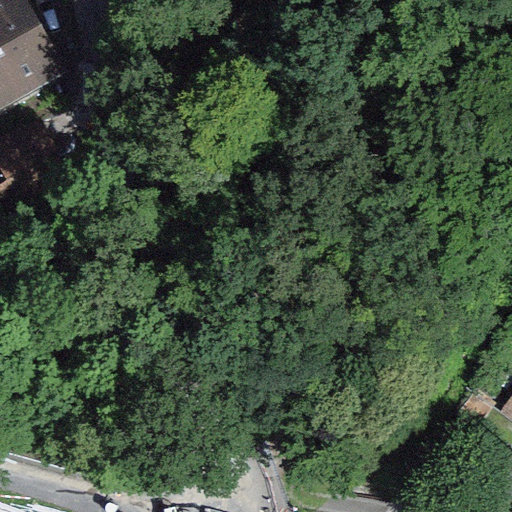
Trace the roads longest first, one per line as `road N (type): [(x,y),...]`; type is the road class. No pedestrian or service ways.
road 1 (track): [(496,0),(359,258),(262,503)]
road 2 (residential): [(96,0),(133,212),(240,509)]
road 3 (residential): [(192,511),(0,464)]
